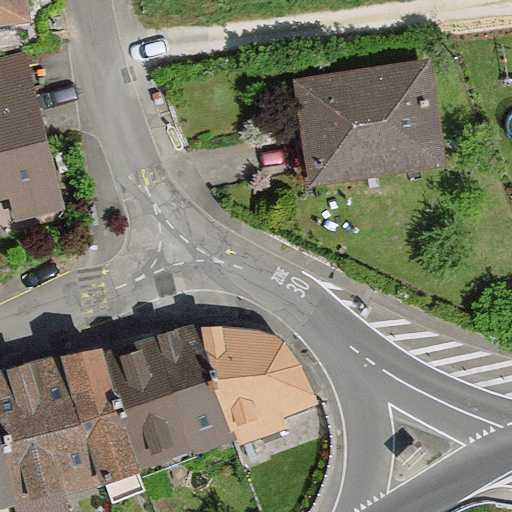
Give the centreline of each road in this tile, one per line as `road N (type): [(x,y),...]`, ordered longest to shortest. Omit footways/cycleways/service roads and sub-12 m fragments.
road 1 (residential): [(469,0),(100,56)]
road 2 (residential): [(185,255),(146,181),(100,56)]
road 3 (residential): [(0,331),(185,255)]
road 4 (residential): [(356,351),(243,270),(185,255)]
road 5 (residential): [(511,430),(430,396),(356,351)]
road 6 (motorway): [(356,351),(372,451),(363,511)]
road 7 (motorway): [(511,451),(402,511)]
